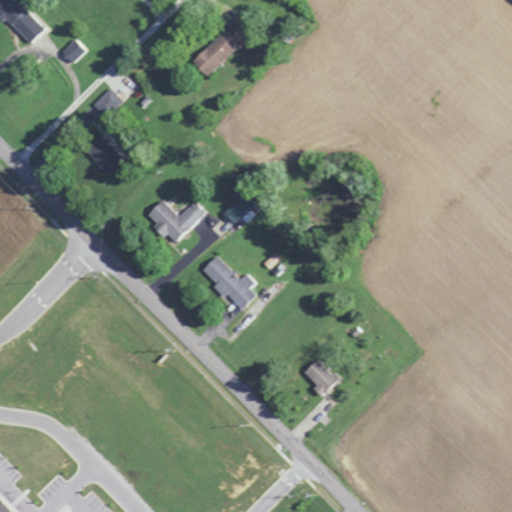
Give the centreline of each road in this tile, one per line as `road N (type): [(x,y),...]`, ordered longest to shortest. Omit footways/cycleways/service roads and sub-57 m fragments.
road 1 (secondary): [(354,511),(0,149)]
road 2 (residential): [(13,163),(179,0)]
